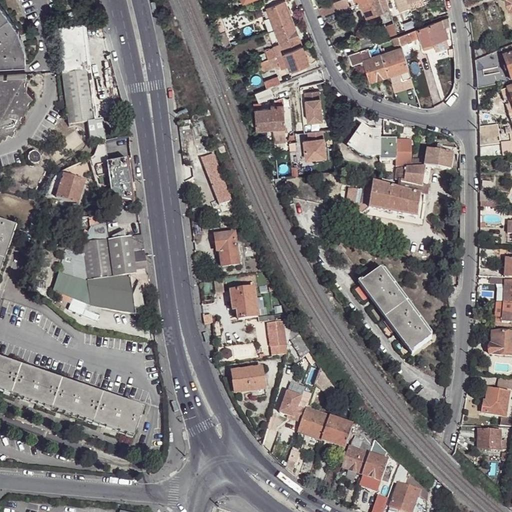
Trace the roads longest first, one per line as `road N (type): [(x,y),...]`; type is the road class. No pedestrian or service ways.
road 1 (residential): [(446,450),(469,239),(467,121)]
road 2 (residential): [(305,0),(349,92),(408,117),(467,121)]
road 3 (residential): [(0,480),(197,497)]
road 4 (secondary): [(179,317),(153,134)]
road 5 (secondary): [(179,317),(179,366),(200,426),(224,459)]
road 6 (secondary): [(243,445),(179,317)]
road 7 (secondary): [(112,0),(153,134)]
road 8 (secondary): [(153,134),(155,84),(139,0)]
road 9 (residential): [(467,121),(454,0)]
